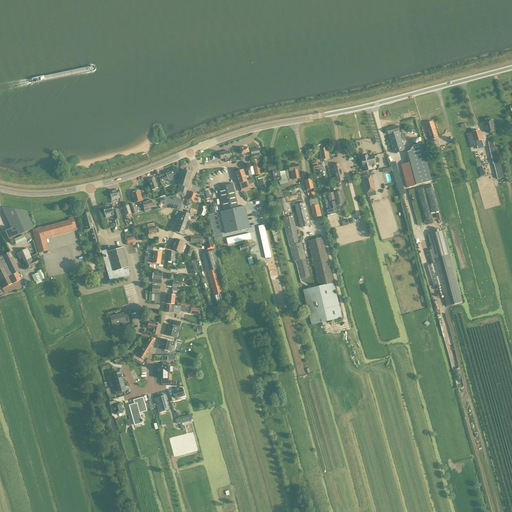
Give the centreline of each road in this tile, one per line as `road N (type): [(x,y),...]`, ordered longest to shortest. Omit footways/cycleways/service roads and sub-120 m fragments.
road 1 (tertiary): [(256,127),(511,67)]
road 2 (residential): [(164,307),(167,247),(194,174),(189,151)]
